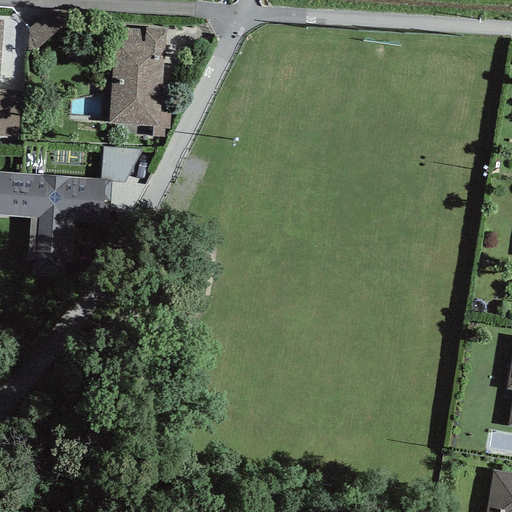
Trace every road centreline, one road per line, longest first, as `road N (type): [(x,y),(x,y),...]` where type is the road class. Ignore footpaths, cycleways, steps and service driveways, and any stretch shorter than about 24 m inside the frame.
road 1 (residential): [(242,14),(157,191),(103,282),(0,407)]
road 2 (residential): [(511,30),(242,14)]
road 3 (residential): [(242,14),(5,0)]
